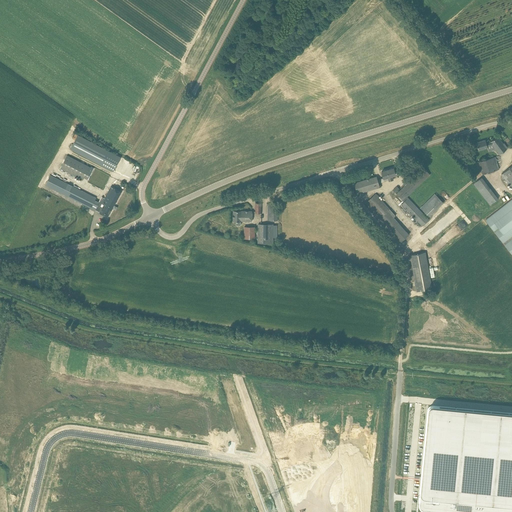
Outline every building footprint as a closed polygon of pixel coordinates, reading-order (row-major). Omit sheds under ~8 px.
[(78,135),(70,149),(113,171),(121,157),(78,135)] [(500,154),(504,151),(508,148),(504,143),(503,144),(497,136),(490,142),(486,143),(485,140),(476,143),(478,150),(487,147),(487,146),(492,145),(500,154)] [(67,155),(60,168),(83,180),(84,178),(87,180),(94,168),(91,166),(88,165),(88,166),(67,155)] [(482,174),(494,171),(499,169),(494,156),(478,162),(482,174)] [(511,165),(503,173),(511,184),(511,165)] [(393,168),(381,172),(383,178),(388,177),(389,181),(393,180),(392,176),(396,175),(393,168)] [(430,174),(427,171),(424,168),(412,179),(409,176),(406,180),(408,182),(396,194),(403,200),(404,202),(401,204),(422,226),(429,220),(408,198),(406,197),(430,174)] [(95,200),(96,198),(50,175),(45,185),(95,210),(99,202),(95,200)] [(376,176),(354,183),(357,194),(380,187),(376,176)] [(490,205),(498,199),(481,177),(473,183),(490,205)] [(104,203),(99,212),(107,217),(121,192),(111,186),(102,202),(104,203)] [(428,216),(443,202),(434,193),(419,207),(428,216)] [(395,216),(393,213),(376,194),(366,202),(401,241),(405,238),(409,234),(394,217),(395,216)] [(485,219),(485,220),(511,254),(511,198),(504,205),(485,219)] [(270,221),(277,221),(278,203),(270,203),(270,221)] [(234,211),(234,220),(236,220),(236,225),(241,225),(241,221),(252,221),(252,216),(252,211),(241,211),(234,211)] [(273,243),(273,224),(258,224),(258,243),(273,243)] [(255,227),(244,227),(244,239),(255,239),(255,227)] [(443,248),(453,237),(447,233),(438,243),(443,248)] [(416,291),(432,288),(425,252),(410,255),(416,291)] [(289,402),(285,458),(296,459),(293,493),(304,494),(303,499),(313,500),(313,511),(366,511),(375,409),(375,407),(375,406),(374,405),(373,404),(373,403),(372,402),(371,402),(369,401),(368,401),(297,395),(296,395),(295,395),(294,396),(293,396),(292,397),(291,398),(290,399),(290,401),(289,402)] [(419,499),(419,501),(419,503),(419,504),(419,505),(420,506),(420,507),(421,507),(422,508),(423,508),(428,509),(463,511),(511,511),(511,412),(433,405),(432,405),(431,405),(430,406),(429,406),(429,407),(428,408),(428,409),(427,410),(419,499)] [(33,427),(4,420),(0,436),(0,439),(28,447),(33,427)] [(26,460),(0,453),(0,470),(22,476),(26,460)] [(237,511),(241,493),(217,490),(213,511),(237,511)]
